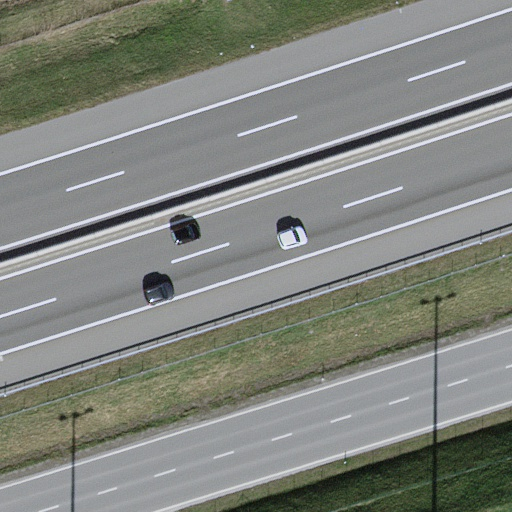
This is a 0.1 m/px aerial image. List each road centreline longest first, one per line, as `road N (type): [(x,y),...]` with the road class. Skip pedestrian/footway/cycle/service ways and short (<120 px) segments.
road 1 (motorway): [(511,43),(0,208)]
road 2 (motorway): [(0,317),(511,153)]
road 3 (tertiary): [(54,511),(511,370)]
